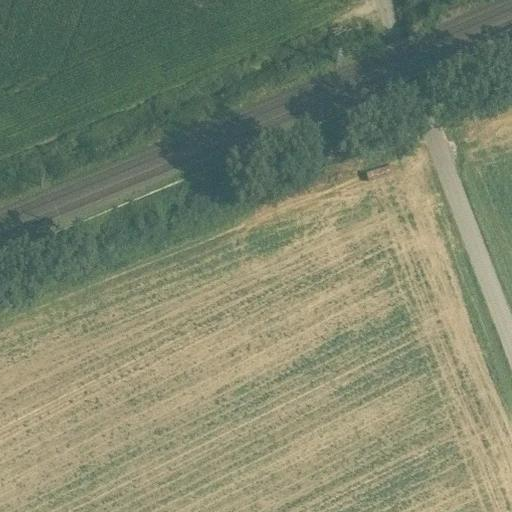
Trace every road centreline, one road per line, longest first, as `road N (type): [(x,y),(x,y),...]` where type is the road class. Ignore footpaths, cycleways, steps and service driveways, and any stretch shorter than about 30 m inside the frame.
road 1 (track): [(0,332),(445,151)]
road 2 (residential): [(442,141),(511,329)]
road 3 (residential): [(442,141),(384,0)]
